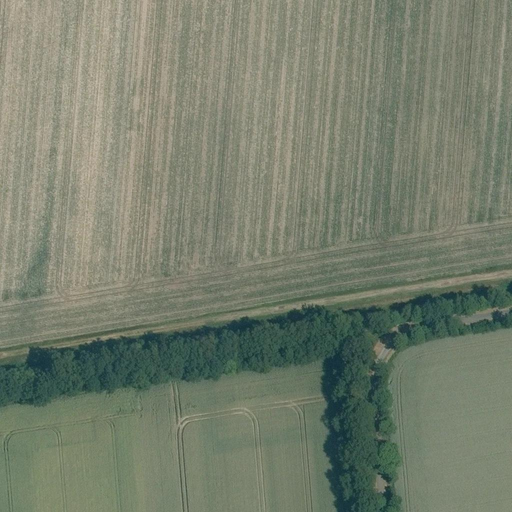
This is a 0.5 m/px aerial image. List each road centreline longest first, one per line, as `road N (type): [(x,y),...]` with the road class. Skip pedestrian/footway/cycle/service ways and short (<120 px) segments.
road 1 (track): [(511,271),(0,356)]
road 2 (unclassified): [(379,511),(371,376),(385,351),(400,329),(511,307)]
